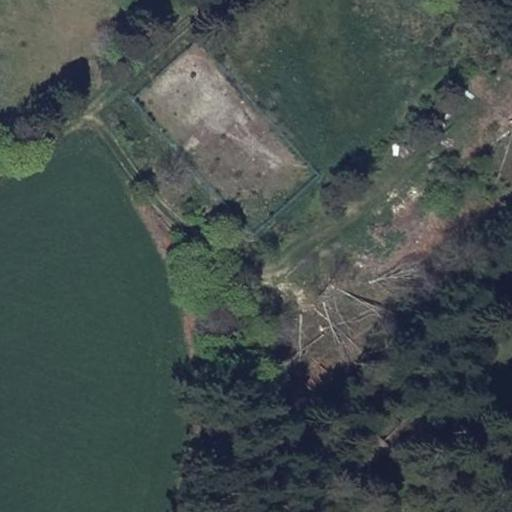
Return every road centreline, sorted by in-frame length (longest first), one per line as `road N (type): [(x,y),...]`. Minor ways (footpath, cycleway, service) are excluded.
road 1 (track): [(0,168),(90,109),(216,0)]
road 2 (track): [(90,109),(210,258)]
